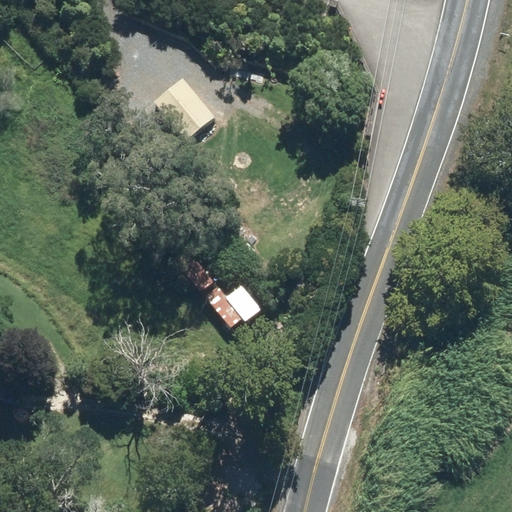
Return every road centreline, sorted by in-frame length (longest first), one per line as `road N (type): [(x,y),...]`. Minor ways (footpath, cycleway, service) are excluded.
road 1 (secondary): [(451,61),(305,511)]
road 2 (residential): [(451,61),(298,0)]
